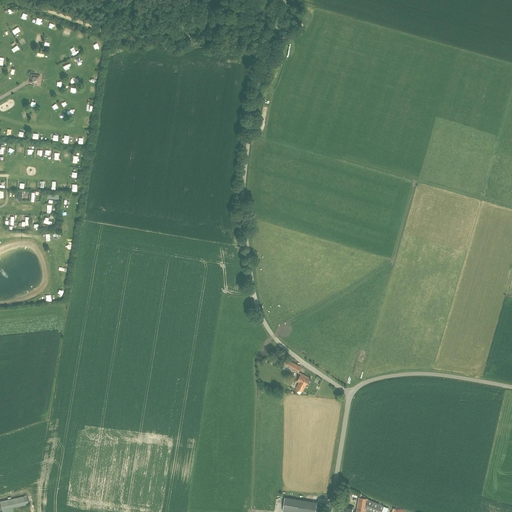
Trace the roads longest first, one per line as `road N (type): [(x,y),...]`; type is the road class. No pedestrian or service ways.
road 1 (unclassified): [(351,394),(276,339),(253,290),(245,167),(260,76),(285,0)]
road 2 (track): [(10,0),(157,47),(245,37),(267,53)]
road 3 (unclassified): [(511,387),(417,373),(373,379),(351,394)]
